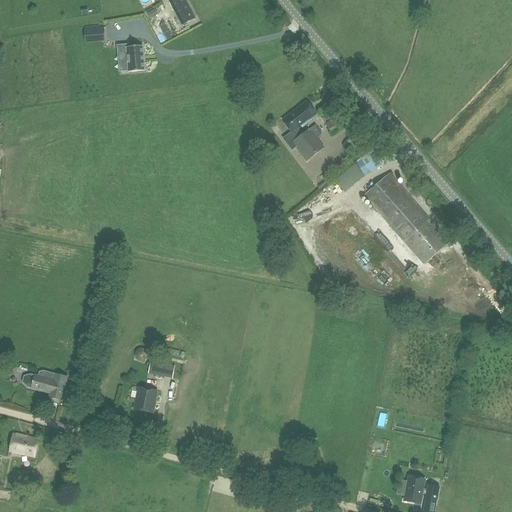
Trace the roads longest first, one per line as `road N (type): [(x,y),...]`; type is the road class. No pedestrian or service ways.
road 1 (track): [(371,511),(0,410)]
road 2 (unclassified): [(511,261),(283,0)]
